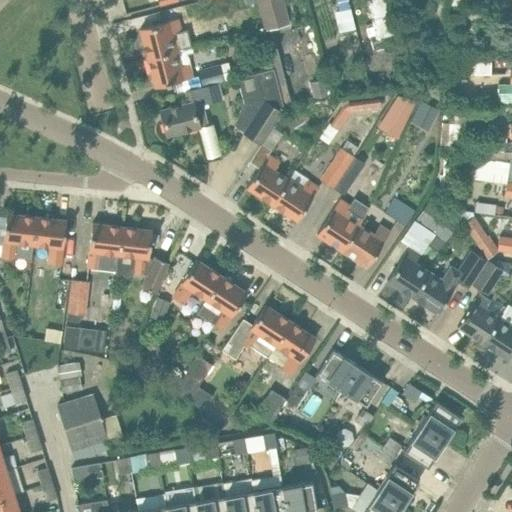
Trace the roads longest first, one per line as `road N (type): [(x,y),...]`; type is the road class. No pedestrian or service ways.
road 1 (unclassified): [(511,410),(172,189)]
road 2 (unclassified): [(0,174),(172,189)]
road 3 (unclassified): [(117,153),(78,0)]
road 4 (unknown): [(67,511),(44,370)]
road 5 (unclassified): [(117,153),(0,98)]
